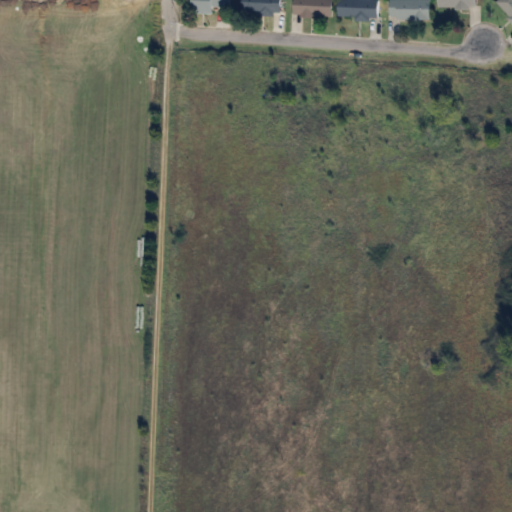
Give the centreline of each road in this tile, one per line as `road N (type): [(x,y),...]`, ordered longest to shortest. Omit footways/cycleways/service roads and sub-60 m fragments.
road 1 (track): [(165,31),(149,511)]
road 2 (residential): [(483,42),(459,54),(165,31)]
